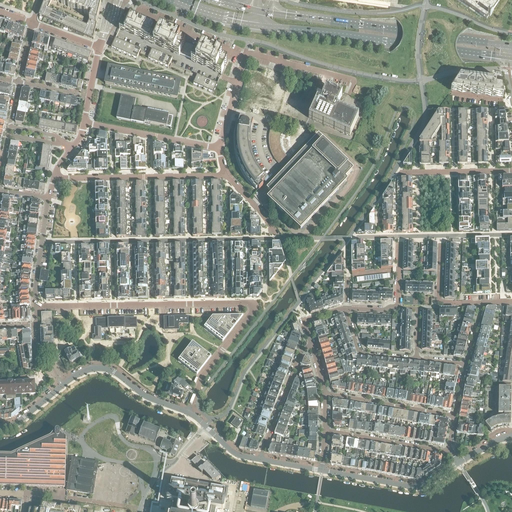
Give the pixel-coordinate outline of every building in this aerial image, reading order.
[(101,5),(89,0),(44,0),(45,1),(42,7),(39,16),(93,40),(97,24),(101,5)] [(491,12),(499,0),(459,0),(484,17),(486,14),(489,16),(490,17),(492,14),(491,13),(491,12)] [(157,30),(137,21),(125,16),(120,28),(131,33),(152,42),(159,45),(168,49),(180,55),(185,43),(173,37),(170,36),(167,34),(164,33),(157,30)] [(4,21),(0,31),(0,32),(5,34),(5,33),(8,23),(4,21)] [(8,23),(5,33),(8,34),(7,39),(9,40),(14,25),(8,23)] [(14,25),(9,40),(11,40),(13,36),(16,37),(20,27),(14,25)] [(16,37),(15,40),(17,40),(18,37),(21,39),(20,41),(22,42),(25,30),(25,29),(20,27),(16,37)] [(37,48),(40,35),(36,33),(34,34),(32,46),(34,47),(33,47),(37,48)] [(40,35),(37,48),(39,49),(39,50),(42,51),(43,47),(42,47),(45,37),(40,35)] [(50,38),(45,37),(42,47),(43,47),(45,48),(44,51),(43,54),(47,54),(51,55),(51,52),(47,51),(50,38)] [(116,50),(120,41),(115,38),(112,47),(111,47),(114,48),(116,50)] [(91,53),(53,40),(52,42),(51,42),(48,50),(52,51),(88,64),(91,53)] [(1,41),(0,43),(0,47),(7,49),(20,52),(21,46),(14,44),(12,44),(11,48),(8,47),(8,46),(4,45),(5,42),(1,41)] [(121,52),(125,43),(120,41),(116,50),(117,50),(118,51),(121,52)] [(126,54),(131,45),(125,43),(121,52),(122,52),(123,53),(126,54)] [(222,59),(212,54),(208,53),(185,43),(180,55),(192,60),(203,65),(206,66),(212,69),(216,71),(222,73),(221,75),(227,61),(222,59)] [(131,56),(136,47),(131,45),(126,54),(127,54),(128,55),(131,56)] [(0,47),(0,52),(1,53),(1,51),(7,52),(10,52),(9,55),(19,57),(20,52),(7,49),(0,47)] [(137,58),(141,50),(136,47),(131,56),(132,57),(133,57),(137,59),(137,58)] [(153,61),(157,51),(152,49),(148,57),(148,58),(150,59),(153,61)] [(50,58),(44,56),(40,55),(40,52),(39,52),(31,50),(30,55),(43,59),(45,59),(50,60),(50,58)] [(158,63),(162,54),(157,51),(153,61),(155,61),(158,63)] [(163,65),(167,56),(162,54),(158,63),(160,64),(163,65)] [(172,58),(167,56),(163,65),(165,66),(168,67),(172,58)] [(333,58),(331,66),(333,66),(336,67),(337,67),(337,68),(338,68),(339,69),(340,69),(340,70),(341,70),(342,70),(343,70),(345,70),(346,70),(347,70),(348,70),(348,71),(349,71),(349,72),(350,72),(351,72),(352,72),(353,72),(354,72),(355,72),(356,72),(374,72),(375,63),(362,59),(360,59),(359,59),(358,58),(357,58),(355,58),(354,58),(353,57),(351,57),(350,57),(349,57),(333,58)] [(37,65),(38,62),(29,60),(27,65),(41,68),(41,66),(37,65)] [(180,81),(108,67),(105,84),(177,98),(178,95),(179,86),(180,81)] [(52,75),(53,73),(54,70),(52,69),(50,75),(47,74),(47,75),(46,74),(45,78),(44,82),(51,83),(52,75)] [(249,70),(239,106),(351,140),(365,110),(365,101),(323,103),(314,98),(249,70)] [(503,97),(501,80),(461,74),(452,90),(503,97)] [(198,86),(202,77),(197,75),(193,83),(193,84),(196,85),(198,86)] [(203,88),(207,79),(202,77),(198,86),(201,88),(203,88)] [(208,91),(212,82),(207,79),(203,88),(206,90),(208,90),(208,91)] [(217,84),(212,82),(208,91),(211,92),(213,93),(214,92),(217,84)] [(41,97),(41,92),(24,88),(22,89),(21,93),(30,94),(40,96),(41,97)] [(169,115),(137,109),(134,108),(136,100),(121,97),(117,119),(150,126),(150,123),(161,126),(164,126),(166,127),(167,126),(169,116),(169,115)] [(477,143),(477,137),(477,132),(477,126),(477,121),(476,116),(475,116),(475,110),(466,111),(466,116),(466,121),(466,126),(466,132),(467,137),(467,143),(468,143),(468,148),(468,154),(467,154),(467,159),(467,165),(478,164),(478,159),(478,153),(478,148),(477,149),(477,148),(477,143)] [(506,117),(505,114),(505,115),(505,112),(505,110),(502,110),(495,110),(495,115),(494,115),(494,118),(495,118),(495,119),(499,119),(505,119),(505,117),(506,117)] [(432,139),(441,124),(441,143),(449,143),(449,112),(440,112),(440,111),(438,111),(419,141),(420,142),(420,143),(428,143),(435,143),(435,139),(432,139)] [(250,128),(250,126),(252,126),(253,122),(240,117),(239,121),(239,123),(237,122),(236,125),(235,133),(235,141),(235,150),(237,158),(240,166),(243,173),(248,180),(253,187),(256,190),(257,190),(256,189),(257,188),(259,190),(264,185),(263,184),(263,183),(266,179),(263,177),(259,172),(255,166),(252,160),(250,154),(249,147),(249,142),(249,138),(249,133),(250,128)] [(507,135),(506,128),(506,125),(499,125),(495,125),(495,136),(507,135)] [(280,134),(282,130),(272,126),(271,127),(271,128),(270,129),(270,130),(270,132),(269,133),(269,134),(269,135),(269,136),(269,137),(269,138),(269,139),(269,140),(269,142),(269,143),(269,144),(269,145),(269,146),(270,147),(270,148),(270,150),(271,151),(271,152),(271,153),(272,154),(272,155),(273,157),(274,158),(275,159),(276,161),(277,162),(278,163),(281,166),(282,165),(289,159),(287,157),(286,156),(286,155),(285,155),(285,154),(284,154),(284,153),(283,152),(283,151),(282,150),(282,149),(281,148),(281,147),(281,146),(280,145),(280,144),(280,143),(280,142),(280,141),(280,140),(280,138),(280,134)] [(107,139),(107,136),(107,134),(100,133),(97,132),(97,133),(93,132),(92,137),(96,137),(97,137),(96,138),(97,138),(96,140),(98,140),(100,140),(107,140),(107,139)] [(280,139),(280,140),(280,141),(280,142),(280,143),(280,144),(280,145),(281,146),(281,147),(281,148),(282,149),(282,150),(283,151),(283,152),(284,153),(284,154),(285,154),(285,155),(286,155),(286,156),(287,157),(288,158),(289,158),(304,142),(281,134),(281,135),(280,135),(280,136),(280,137),(280,138),(280,139)] [(115,135),(115,144),(115,145),(115,146),(117,146),(130,146),(140,146),(140,140),(130,138),(130,142),(123,142),(123,137),(115,135)] [(319,135),(304,150),(267,189),(273,194),(268,199),(300,230),(347,181),(344,179),(352,171),(322,142),(324,141),(319,135)] [(168,151),(168,146),(167,145),(167,146),(164,146),(164,145),(153,143),(153,152),(168,151)] [(440,154),(440,148),(439,148),(439,143),(435,143),(428,143),(428,148),(430,148),(430,154),(429,154),(429,159),(430,159),(430,165),(439,165),(439,159),(439,154),(440,154)] [(183,148),(168,146),(168,151),(168,154),(183,154),(183,148)] [(203,162),(203,152),(191,150),(192,169),(203,169),(203,166),(203,162)] [(107,158),(107,154),(107,152),(91,153),(92,159),(92,162),(107,162),(107,161),(107,158)] [(215,155),(210,154),(203,152),(203,162),(216,161),(215,155)] [(411,165),(411,152),(403,166),(411,165)] [(131,164),(131,158),(130,158),(116,158),(115,158),(116,163),(121,163),(121,170),(130,170),(131,170),(131,164)] [(108,170),(107,162),(92,162),(92,166),(92,171),(92,170),(95,170),(95,171),(100,170),(100,171),(102,171),(103,171),(103,170),(107,170),(108,170)] [(473,178),(470,178),(470,184),(469,184),(469,190),(469,196),(470,196),(470,202),(469,202),(469,208),(470,208),(470,214),(471,219),(471,225),(474,225),(474,231),(479,231),(479,225),(479,219),(475,219),(475,213),(475,207),(475,201),(475,195),(475,189),(475,183),(473,183),(473,178)] [(401,206),(401,200),(402,200),(401,195),(401,190),(401,184),(401,183),(400,183),(400,179),(397,179),(395,179),(395,183),(394,183),(394,190),(394,195),(393,195),(393,201),(392,201),(393,206),(393,212),(392,212),(392,217),(393,217),(393,222),(393,223),(393,227),(393,233),(398,233),(401,233),(401,227),(401,222),(402,222),(402,217),(401,217),(401,211),(401,206)] [(175,215),(175,209),(173,209),(173,204),(173,199),(173,193),(173,188),(174,188),(174,182),(169,182),(164,182),(164,188),(163,188),(163,193),(163,199),(164,204),(165,204),(165,210),(163,210),(164,215),(165,215),(165,220),(165,226),(165,231),(164,231),(164,237),(174,236),(174,231),(175,231),(175,226),(175,220),(174,220),(174,215),(175,215)] [(213,214),(213,209),(212,209),(211,203),(211,198),(211,193),(211,187),(212,187),(212,182),(207,182),(202,182),(202,187),(201,187),(201,193),(201,198),(202,204),(203,204),(203,209),(201,209),(202,214),(203,214),(203,220),(203,225),(203,231),(202,231),(202,236),(212,236),(212,230),(213,230),(213,225),(213,220),(212,220),(212,214),(213,214)] [(131,183),(126,183),(126,189),(125,189),(125,194),(126,199),(126,205),(127,205),(127,210),(126,210),(126,216),(127,216),(127,221),(127,226),(127,232),(126,232),(126,237),(136,237),(136,232),(137,232),(137,226),(137,221),(136,221),(136,215),(137,215),(137,210),(136,210),(136,205),(136,199),(135,194),(135,188),(136,188),(136,183),(131,183)] [(237,195),(236,195),(235,193),(230,198),(230,199),(230,201),(230,206),(232,206),(240,206),(240,205),(243,202),(237,195)] [(241,214),(243,206),(240,206),(232,206),(230,206),(230,214),(241,214)] [(254,213),(250,213),(246,213),(246,220),(250,219),(250,222),(260,222),(260,221),(254,213)] [(241,214),(230,214),(230,222),(231,222),(241,222),(241,221),(239,221),(239,218),(241,218),(241,214)] [(511,218),(496,219),(497,229),(497,231),(511,230),(511,218)] [(282,251),(280,243),(272,243),(272,251),(282,251)] [(164,245),(164,250),(164,255),(165,255),(165,261),(164,261),(165,266),(165,271),(166,277),(165,277),(165,282),(164,288),(165,288),(165,293),(164,293),(164,299),(170,298),(174,298),(174,293),(173,288),(176,288),(176,282),(176,277),(176,271),(174,271),(174,266),(176,266),(176,261),(175,255),(175,250),(175,244),(174,244),(164,245)] [(213,273),(213,267),(213,261),(213,255),(212,249),(212,244),(203,244),(203,249),(203,255),(203,261),(203,267),(203,273),(203,279),(204,285),(204,291),(204,298),(209,298),(213,298),(213,291),(213,285),(213,279),(213,273)] [(136,251),(136,245),(128,245),(128,251),(129,251),(129,257),(129,263),(129,269),(129,275),(129,281),(129,287),(129,293),(132,293),(136,293),(136,287),(136,281),(137,281),(137,275),(137,269),(136,269),(136,263),(135,257),(135,251),(136,251)] [(61,255),(61,246),(52,246),(50,255),(61,255)] [(70,255),(70,251),(71,251),(71,246),(61,246),(61,255),(70,255)] [(97,246),(88,246),(88,252),(89,258),(91,258),(91,264),(94,264),(94,270),(91,270),(91,276),(91,282),(91,288),(91,294),(95,294),(99,293),(99,287),(99,282),(99,276),(98,270),(97,270),(97,264),(97,258),(98,258),(98,251),(97,252),(97,246)] [(511,249),(499,249),(499,251),(501,251),(504,251),(505,251),(506,271),(499,271),(499,293),(511,292),(511,249)] [(284,259),(283,254),(282,251),(272,251),(269,251),(269,259),(284,259)] [(343,252),(332,267),(344,267),(343,253),(343,252)] [(70,255),(61,255),(61,260),(62,264),(63,264),(71,264),(71,260),(70,255)] [(13,263),(12,265),(13,265),(12,268),(17,269),(18,267),(22,267),(21,270),(32,271),(32,266),(20,264),(20,263),(17,263),(13,262),(13,263)] [(477,272),(487,272),(487,264),(487,263),(479,263),(475,263),(475,272),(477,272)] [(94,264),(91,264),(79,264),(79,276),(91,276),(91,270),(94,270),(94,264)] [(269,282),(283,265),(269,266),(269,282)] [(489,281),(489,272),(487,272),(477,272),(477,281),(489,281)] [(64,273),(61,273),(61,282),(71,282),(71,273),(70,273),(64,273)] [(390,274),(357,278),(357,283),(390,279),(390,274)] [(72,291),(71,282),(61,282),(62,291),(63,291),(72,291)] [(419,293),(419,282),(406,282),(405,292),(411,292),(411,294),(413,294),(413,292),(419,293)] [(432,293),(432,283),(419,282),(419,293),(424,293),(424,295),(426,295),(426,293),(432,293)] [(392,300),(393,289),(379,289),(379,292),(379,299),(384,300),(385,302),(386,302),(386,300),(392,300)] [(337,292),(337,290),(334,290),(335,292),(339,305),(342,304),(343,303),(343,290),(340,290),(340,292),(337,292)] [(55,298),(55,291),(46,292),(46,301),(55,300),(55,298)] [(72,300),(72,291),(63,291),(63,298),(63,300),(72,300)] [(365,302),(366,291),(353,291),(352,301),(356,301),(358,301),(358,303),(360,303),(360,301),(362,301),(365,302)] [(379,302),(379,299),(379,292),(366,291),(365,302),(369,302),(371,302),(371,304),(373,304),(373,302),(375,302),(379,302)] [(334,307),(330,296),(328,297),(327,294),(327,295),(326,292),(324,292),(325,295),(329,308),(334,307)] [(339,305),(335,292),(332,293),(333,295),(330,296),(334,307),(339,305)] [(323,310),(321,302),(315,304),(312,294),(309,294),(307,299),(307,300),(306,301),(308,309),(309,309),(310,314),(323,310)] [(329,308),(325,295),(322,296),(323,298),(320,299),(321,302),(323,310),(329,308)] [(20,321),(20,306),(17,306),(12,306),(12,311),(12,321),(20,321)] [(502,316),(506,316),(505,322),(510,323),(511,323),(511,307),(507,307),(506,308),(503,307),(502,316)] [(413,319),(413,317),(411,317),(411,315),(411,311),(402,311),(401,311),(401,324),(411,324),(411,321),(411,319),(413,319)] [(53,332),(53,329),(52,329),(51,313),(42,314),(42,325),(41,325),(42,345),(43,346),(53,345),(53,341),(54,341),(54,340),(54,337),(53,336),(53,334),(54,333),(54,332),(53,332)] [(377,326),(377,316),(374,316),(372,316),(372,314),(370,314),(370,316),(368,316),(364,315),(364,326),(377,326)] [(390,327),(391,316),(387,316),(385,316),(385,314),(383,314),(383,316),(381,316),(377,316),(377,326),(390,327)] [(333,320),(331,321),(331,324),(344,319),(343,315),(342,315),(332,318),(333,320)] [(364,326),(364,316),(357,315),(357,318),(356,317),(356,324),(357,324),(357,326),(364,326)] [(243,316),(234,316),(213,317),(204,328),(223,342),(243,316)] [(187,323),(187,317),(164,317),(164,330),(178,330),(178,324),(187,323)] [(95,336),(94,336),(93,340),(101,340),(100,328),(136,327),(136,318),(96,319),(96,328),(95,328),(95,336)] [(346,324),(344,319),(331,324),(332,326),(335,325),(336,328),(346,324)] [(324,323),(323,320),(314,323),(313,325),(314,329),(327,326),(326,325),(325,324),(324,323)] [(471,326),(463,323),(462,326),(459,325),(458,327),(460,328),(460,329),(469,332),(471,326)] [(294,333),(301,336),(297,324),(291,325),(294,333)] [(346,324),(336,328),(336,330),(334,331),(335,334),(348,329),(346,324)] [(413,332),(413,330),(411,330),(411,328),(411,324),(401,324),(400,337),(410,338),(411,334),(411,332),(412,332),(413,332)] [(348,329),(335,334),(335,336),(338,335),(339,338),(349,334),(348,329)] [(469,332),(460,329),(460,330),(458,329),(457,332),(460,333),(460,335),(459,335),(468,337),(469,332)] [(328,334),(327,331),(326,331),(316,334),(318,340),(326,337),(326,335),(328,334)] [(284,334),(283,336),(290,339),(289,341),(298,344),(299,340),(284,334)] [(340,340),(337,341),(338,344),(351,339),(349,334),(339,338),(340,340)] [(372,349),(373,339),(370,339),(371,336),(371,335),(362,334),(362,339),(368,339),(367,348),(372,349)] [(446,334),(445,337),(454,339),(457,340),(467,342),(468,337),(459,335),(460,335),(459,335),(458,338),(455,337),(452,336),(446,334)] [(410,347),(410,345),(412,345),(412,344),(410,344),(410,342),(410,338),(400,337),(400,351),(401,351),(410,351),(410,349),(410,347)] [(454,339),(445,337),(445,340),(450,341),(456,342),(455,346),(456,346),(465,347),(467,342),(457,340),(454,339)] [(351,339),(338,344),(338,345),(339,346),(342,345),(343,347),(353,344),(351,339)] [(211,357),(206,353),(193,342),(178,361),(197,375),(211,357)] [(283,345),(284,345),(283,348),(286,349),(295,352),(296,348),(285,344),(284,344),(279,342),(278,344),(279,344),(282,345),(283,345)] [(353,344),(343,347),(344,350),(341,351),(341,353),(354,349),(353,344)] [(78,353),(75,348),(68,351),(67,351),(67,350),(66,350),(65,350),(65,351),(65,352),(65,353),(70,362),(71,363),(74,361),(80,358),(81,357),(82,356),(81,353),(79,353),(78,353)] [(354,349),(341,353),(342,356),(345,355),(345,357),(340,359),(340,361),(342,366),(344,373),(347,374),(348,372),(351,373),(351,374),(355,375),(356,368),(356,363),(357,357),(354,349)] [(278,351),(278,350),(277,352),(282,354),(281,356),(283,357),(292,360),(293,356),(281,352),(278,351)] [(337,351),(331,352),(323,355),(324,360),(333,357),(332,355),(337,353),(337,351)] [(304,357),(301,365),(307,367),(310,366),(308,359),(304,357)] [(290,364),(278,360),(272,358),(272,360),(280,363),(280,365),(289,368),(290,364)] [(340,361),(326,365),(327,371),(336,368),(335,365),(338,364),(339,364),(339,367),(342,366),(340,361)] [(280,365),(277,364),(276,363),(275,365),(277,366),(276,368),(287,372),(289,368),(280,365)] [(287,372),(276,368),(275,368),(275,370),(277,371),(277,373),(286,376),(287,372)] [(341,374),(341,372),(328,376),(329,381),(338,378),(338,376),(340,375),(341,374)] [(286,376),(277,373),(276,373),(275,375),(273,374),(272,377),(284,381),(286,376)] [(272,377),(271,376),(268,375),(267,377),(271,379),(274,380),(273,382),(282,386),(284,381),(272,377)] [(305,383),(304,380),(304,378),(301,378),(300,377),(300,376),(297,375),(296,378),(298,379),(299,381),(300,384),(299,386),(300,386),(301,386),(301,385),(302,385),(302,384),(304,383),(305,383)] [(176,387),(177,387),(178,386),(179,387),(181,385),(176,379),(174,382),(174,385),(173,384),(173,386),(169,385),(165,393),(172,396),(173,396),(176,387)] [(300,389),(300,386),(299,386),(300,384),(299,381),(298,381),(295,379),(291,390),(296,392),(298,388),(300,389)] [(35,394),(35,382),(0,383),(0,396),(7,396),(7,400),(15,400),(15,407),(14,407),(14,410),(12,410),(12,418),(15,417),(18,414),(18,413),(19,413),(21,411),(21,410),(23,410),(24,409),(22,407),(22,397),(28,397),(28,395),(35,394)] [(265,385),(280,390),(282,386),(273,382),(272,385),(266,382),(265,385)] [(340,383),(330,385),(331,388),(332,389),(344,391),(346,385),(341,386),(340,383)] [(280,390),(265,385),(264,387),(270,389),(270,392),(278,395),(280,390)] [(178,388),(177,387),(176,387),(173,396),(181,399),(183,392),(177,390),(178,388)] [(510,426),(511,388),(496,388),(495,413),(493,413),(491,414),(490,415),(489,416),(489,417),(489,419),(489,421),(487,422),(485,424),(490,431),(491,432),(495,430),(498,429),(501,428),(505,428),(510,428),(510,426)] [(291,390),(288,398),(297,401),(299,396),(301,396),(301,394),(296,392),(291,390)] [(278,395),(270,392),(269,394),(263,392),(262,394),(265,395),(277,400),(278,395)] [(277,400),(265,395),(262,394),(261,397),(264,398),(267,399),(266,401),(275,405),(277,400)] [(288,398),(287,402),(299,407),(300,406),(299,405),(299,404),(296,403),(297,401),(288,398)] [(275,405),(266,401),(265,403),(260,401),(259,404),(261,405),(273,409),(275,405)] [(261,405),(259,404),(258,406),(263,408),(263,409),(262,410),(271,414),(273,409),(261,405)] [(295,410),(294,409),(285,406),(283,411),(296,415),(297,414),(296,414),(296,413),(294,412),(295,410)] [(283,411),(282,415),(291,419),(291,416),(295,418),(296,415),(283,411)] [(256,412),(255,412),(254,414),(260,416),(260,418),(268,421),(270,418),(256,412)] [(282,415),(280,420),(297,427),(298,424),(290,421),(291,419),(282,415)] [(243,422),(236,417),(231,424),(237,429),(243,422)] [(131,418),(125,433),(134,436),(134,435),(139,437),(138,437),(155,443),(160,430),(140,422),(140,421),(131,418)] [(297,427),(280,420),(278,425),(287,428),(294,431),(296,432),(297,427)] [(287,428),(278,425),(276,429),(289,434),(290,432),(293,433),(294,431),(287,428)] [(264,433),(252,428),(251,430),(255,431),(254,433),(257,434),(259,435),(263,437),(264,433)] [(289,434),(276,429),(274,434),(277,435),(281,437),(283,437),(284,435),(288,436),(289,434)] [(0,486),(65,488),(66,439),(66,437),(65,437),(61,432),(60,432),(60,431),(59,431),(59,430),(58,430),(57,430),(56,430),(56,431),(56,432),(55,432),(54,432),(54,433),(51,436),(50,437),(49,437),(12,454),(11,455),(0,454),(0,486)] [(252,441),(248,450),(253,451),(253,450),(253,449),(254,447),(256,444),(255,444),(257,438),(259,435),(257,434),(256,437),(255,437),(254,440),(252,439),(251,440),(251,441),(252,441)] [(247,439),(248,436),(247,435),(245,438),(243,437),(240,446),(239,448),(244,449),(244,448),(244,447),(245,445),(246,445),(247,442),(246,442),(248,439),(247,439)] [(285,457),(288,446),(289,438),(286,438),(284,445),(282,445),(280,455),(283,456),(285,457)] [(291,457),(293,445),(291,445),(292,441),(294,442),(295,440),(289,438),(288,446),(285,457),(288,457),(291,457)] [(299,450),(300,443),(301,440),(297,439),(296,446),(293,445),(291,457),(295,458),(297,459),(299,450)] [(180,443),(171,440),(170,442),(164,440),(161,448),(167,451),(166,453),(175,456),(180,443)] [(274,455),(276,445),(274,445),(275,441),(272,440),(268,452),(269,453),(271,454),(274,455)] [(315,461),(317,441),(309,441),(308,444),(312,445),(310,452),(309,461),(314,462),(315,461)] [(305,449),(303,460),(306,460),(309,461),(310,452),(312,445),(308,444),(307,449),(305,449)] [(441,456),(430,454),(429,460),(441,462),(442,457),(441,456)] [(216,481),(217,479),(220,477),(207,463),(205,465),(197,456),(191,461),(199,470),(202,473),(204,471),(212,480),(216,480),(216,481)] [(342,466),(344,457),(338,456),(337,459),(336,459),(334,465),(342,466)] [(100,463),(73,458),(67,490),(68,491),(94,494),(100,463)] [(428,463),(428,465),(430,466),(433,470),(440,466),(440,464),(441,462),(432,460),(429,460),(428,463)] [(422,466),(421,470),(420,470),(420,473),(422,477),(433,470),(430,466),(428,465),(428,463),(423,462),(422,466)] [(405,466),(402,477),(408,478),(410,467),(411,464),(409,464),(408,464),(408,467),(405,466)] [(413,468),(410,467),(408,478),(413,479),(415,469),(416,465),(414,465),(413,464),(413,468)] [(418,470),(415,469),(413,479),(416,480),(418,480),(422,477),(420,473),(420,470),(421,470),(422,466),(420,466),(420,465),(419,465),(418,470)] [(167,490),(166,498),(167,500),(172,501),(173,501),(171,511),(176,511),(178,502),(180,502),(179,510),(184,511),(185,510),(190,511),(189,511),(208,511),(209,511),(210,507),(211,507),(210,511),(215,511),(216,508),(217,508),(223,509),(224,508),(225,500),(226,500),(227,498),(227,495),(228,491),(228,489),(199,484),(198,484),(196,483),(169,478),(168,480),(167,490)] [(254,490),(251,507),(265,509),(268,492),(254,490)] [(14,501),(14,506),(19,507),(19,511),(21,511),(22,502),(14,501)] [(34,509),(30,509),(30,508),(29,509),(29,511),(79,511),(80,509),(79,509),(66,507),(62,506),(61,506),(57,505),(56,505),(47,504),(42,503),(41,510),(35,509),(34,509)]
